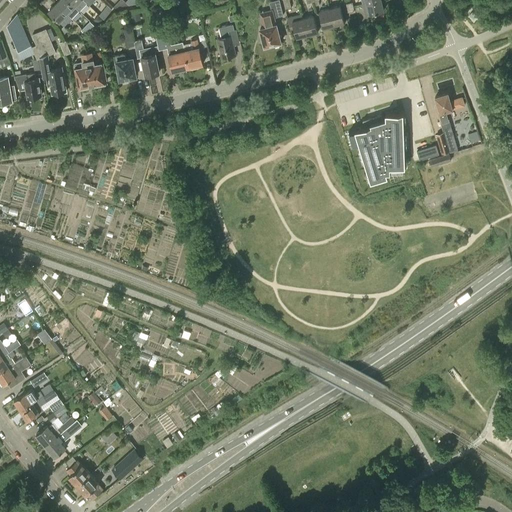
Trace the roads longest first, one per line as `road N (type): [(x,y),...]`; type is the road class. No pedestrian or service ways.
road 1 (track): [(10,250),(148,412),(210,371),(219,355),(84,300),(72,309)]
road 2 (tertiary): [(0,131),(297,72),(376,48),(434,12)]
road 3 (primary): [(511,267),(291,416)]
road 4 (primary): [(291,416),(232,444),(131,511)]
road 5 (primary): [(165,511),(291,416)]
road 6 (residential): [(364,511),(483,436)]
